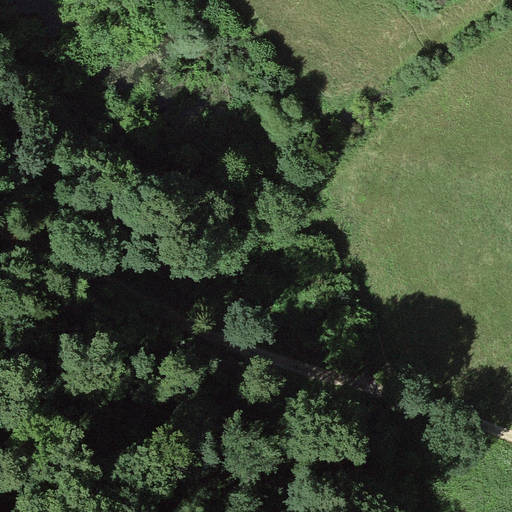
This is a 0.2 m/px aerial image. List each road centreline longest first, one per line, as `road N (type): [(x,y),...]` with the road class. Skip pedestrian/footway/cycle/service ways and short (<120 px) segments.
road 1 (track): [(0,226),(223,337),(365,390)]
road 2 (track): [(511,436),(365,390)]
